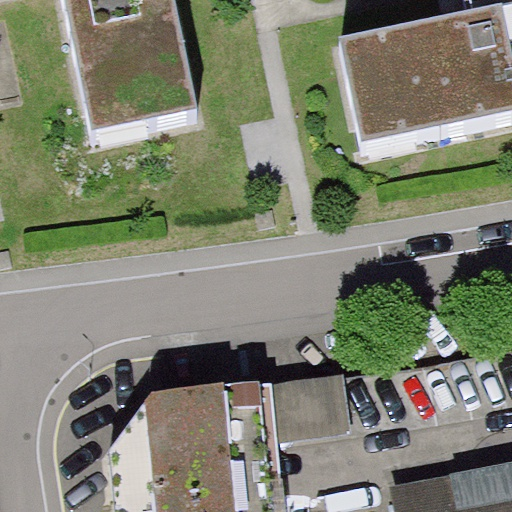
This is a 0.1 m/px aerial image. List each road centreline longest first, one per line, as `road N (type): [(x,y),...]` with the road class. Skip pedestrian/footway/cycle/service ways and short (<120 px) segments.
road 1 (residential): [(511,254),(119,312),(59,336),(22,380),(14,430),(26,511)]
road 2 (unknown): [(511,435),(299,471)]
